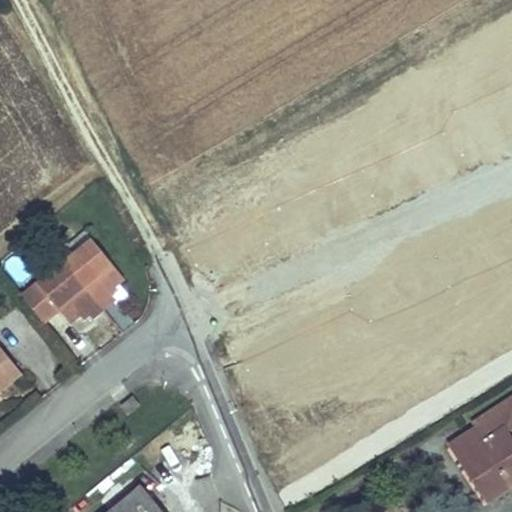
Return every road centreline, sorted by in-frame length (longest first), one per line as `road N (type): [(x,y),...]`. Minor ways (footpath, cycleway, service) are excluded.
road 1 (residential): [(262,511),(186,322),(158,334),(0,463)]
road 2 (track): [(186,322),(155,245),(17,0)]
